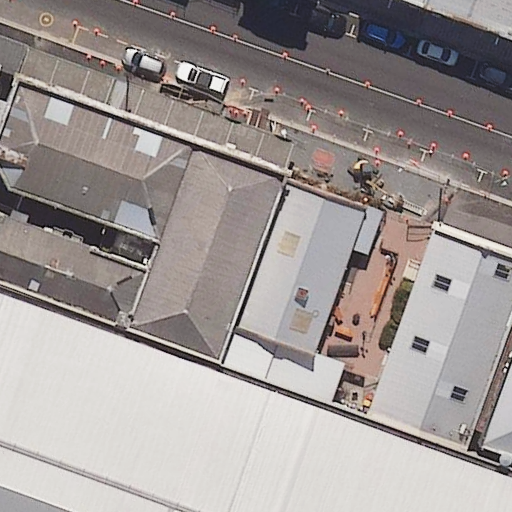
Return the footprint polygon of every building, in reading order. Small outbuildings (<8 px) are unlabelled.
[(415,0),(439,8),(441,0),(415,0)] [(511,0),(441,0),(439,8),(511,34),(511,0)] [(207,130),(30,67),(0,148),(0,181),(14,187),(167,242),(207,130)] [(297,162),(207,130),(167,242),(142,311),(138,324),(228,356),(231,346),(297,162)] [(389,195),(297,162),(231,346),(323,379),(389,195)] [(0,260),(142,311),(167,242),(14,187),(0,224),(0,260)] [(511,324),(511,246),(444,222),(377,406),(471,439),(511,324)] [(0,274),(0,511),(511,511),(511,458),(228,356),(138,324),(0,274)] [(511,324),(471,439),(511,453),(511,324)]
